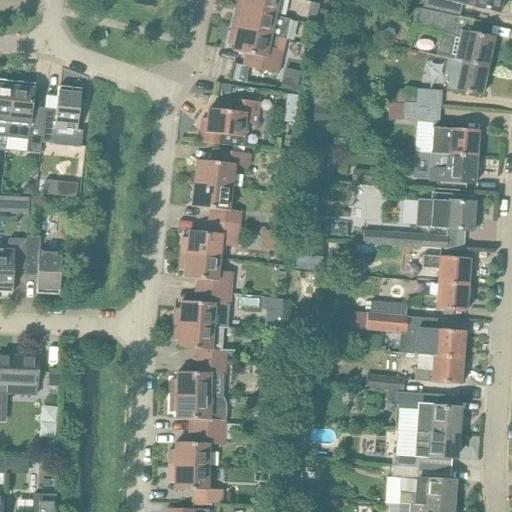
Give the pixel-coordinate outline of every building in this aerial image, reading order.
[(238,0),(236,8),(242,9),(275,17),(278,0),(238,0)] [(444,0),(425,0),(423,10),(459,18),(462,5),(499,13),(501,0),(454,0),(454,2),(444,0)] [(310,3),(306,23),(314,25),(319,5),(313,3),(310,3)] [(236,8),(232,29),(284,41),(288,20),(275,17),(242,9),(236,8)] [(437,57),(448,59),(487,68),(493,38),(471,33),(473,21),(459,18),(423,10),(420,9),(416,28),(443,34),(437,57)] [(318,18),(315,31),(330,35),(333,22),(335,13),(320,10),(318,18)] [(312,38),(314,25),(306,23),(303,36),(312,38)] [(232,29),(228,45),(234,46),(233,52),(246,55),(243,67),(234,65),(233,70),(233,73),(246,76),(247,73),(248,68),(278,74),(285,41),(284,41),(232,29)] [(330,35),(315,31),(314,37),(329,41),(330,35)] [(448,59),(445,76),(450,77),(447,89),(481,96),(487,68),(448,59)] [(0,138),(6,139),(13,82),(0,80),(0,138)] [(13,82),(6,139),(27,141),(26,153),(39,155),(41,143),(44,114),(32,113),(35,84),(13,82)] [(55,115),(44,114),(41,143),(79,147),(81,132),(76,132),(78,114),(83,115),(84,102),(80,101),(81,89),(59,87),(55,115)] [(405,103),(405,104),(441,106),(440,105),(440,92),(417,90),(416,104),(405,103)] [(305,123),(327,124),(328,107),(322,106),(323,100),(304,99),(304,105),(306,105),(305,123)] [(257,116),(259,103),(228,100),(227,112),(208,110),(207,120),(201,119),(198,143),(224,146),(232,147),(244,148),(245,148),(246,137),(243,137),(244,125),(256,126),(257,116)] [(441,106),(405,104),(403,120),(439,123),(441,106)] [(432,127),(430,154),(477,157),(479,131),(432,127)] [(333,143),(348,144),(349,133),(333,132),(333,143)] [(296,165),(312,166),(313,150),(297,149),(296,165)] [(196,161),(194,184),(231,189),(234,166),(246,167),(247,154),(216,151),(215,163),(196,161)] [(474,184),(477,157),(430,154),(429,180),(474,184)] [(377,173),(352,171),(351,183),(377,185),(377,173)] [(210,210),(208,222),(239,225),(241,212),(229,211),(231,189),(194,184),(191,208),(210,210)] [(24,190),(24,197),(34,197),(34,186),(28,186),(24,190)] [(417,200),(415,227),(429,228),(447,229),(465,231),(471,231),(472,219),(476,218),(477,207),(473,206),(473,203),(471,203),(471,197),(460,196),(449,195),(432,194),(431,201),(417,200)] [(0,197),(0,212),(11,213),(12,198),(0,197)] [(291,237),(314,238),(315,221),(298,220),(292,220),(291,237)] [(180,254),(219,259),(221,246),(237,248),(239,225),(208,222),(207,234),(189,232),(188,239),(182,238),(180,254)] [(260,250),(286,253),(287,233),(262,231),(260,250)] [(446,250),(447,237),(363,232),(362,244),(446,250)] [(25,266),(25,272),(37,272),(36,295),(59,296),(59,284),(64,284),(64,271),(60,271),(61,253),(39,252),(40,237),(26,237),(26,240),(25,257),(25,266)] [(14,256),(25,257),(26,240),(9,239),(5,251),(0,250),(0,293),(12,294),(14,256)] [(320,270),(322,242),(296,241),(294,269),(320,270)] [(218,272),(219,259),(180,254),(178,270),(184,271),(183,278),(196,280),(202,280),(201,292),(230,295),(232,282),(232,274),(218,272)] [(439,269),(437,284),(467,286),(469,259),(439,257),(423,256),(422,268),(439,269)] [(25,276),(14,275),(13,293),(24,294),(25,276)] [(467,286),(437,284),(436,298),(420,297),(419,308),(436,309),(435,310),(465,312),(467,286)] [(174,309),(173,325),(223,328),(227,329),(228,316),(229,316),(230,295),(201,292),(200,304),(193,303),(181,302),(180,309),(174,309)] [(262,301),(261,311),(266,312),(264,331),(282,333),(283,306),(283,302),(282,303),(262,301)] [(369,302),(368,314),(404,316),(405,305),(369,302)] [(352,313),(351,328),(365,330),(365,331),(400,333),(405,334),(404,354),(416,355),(462,358),(464,332),(436,330),(436,319),(406,317),(404,316),(368,314),(352,313)] [(173,325),(172,341),(178,342),(177,349),(196,350),(196,362),(225,364),(226,350),(222,350),(223,328),(173,325)] [(414,370),(414,381),(430,382),(430,383),(460,385),(462,358),(416,355),(415,370),(414,370)] [(0,422),(5,423),(7,395),(36,396),(37,386),(38,359),(0,356),(0,422)] [(171,380),(170,396),(224,398),(225,376),(225,364),(196,362),(196,373),(177,373),(177,380),(171,380)] [(59,388),(60,376),(50,376),(50,388),(59,388)] [(365,377),(364,390),(397,392),(402,393),(403,380),(365,377)] [(290,388),(288,412),(301,413),(302,396),(303,388),(290,388)] [(417,431),(457,434),(459,409),(447,408),(448,396),(402,393),(397,392),(396,404),(419,406),(417,431)] [(170,396),(170,413),(176,413),(176,420),(189,420),(188,432),(194,432),(225,433),(225,428),(226,398),(224,398),(170,396)] [(306,426),(285,424),(284,436),(305,438),(306,426)] [(380,463),(380,464),(391,465),(391,466),(419,468),(420,456),(451,458),(455,459),(457,434),(417,431),(415,456),(395,454),(392,454),(392,455),(380,454),(380,463)] [(169,450),(168,467),(208,468),(208,445),(224,446),(225,440),(225,433),(194,432),(188,432),(188,444),(175,443),(175,450),(169,450)] [(40,440),(39,456),(55,456),(56,440),(40,440)] [(458,497),(452,497),(453,482),(418,480),(419,468),(391,466),(390,478),(404,479),(402,504),(451,507),(451,508),(458,508),(458,507),(457,507),(458,497)] [(168,467),(168,483),(174,483),(174,490),(192,491),(192,503),(221,504),(222,491),(207,490),(208,468),(168,467)] [(55,511),(56,496),(56,495),(33,495),(32,511),(55,511)] [(451,511),(451,508),(451,507),(402,504),(391,503),(390,511),(451,511)]
